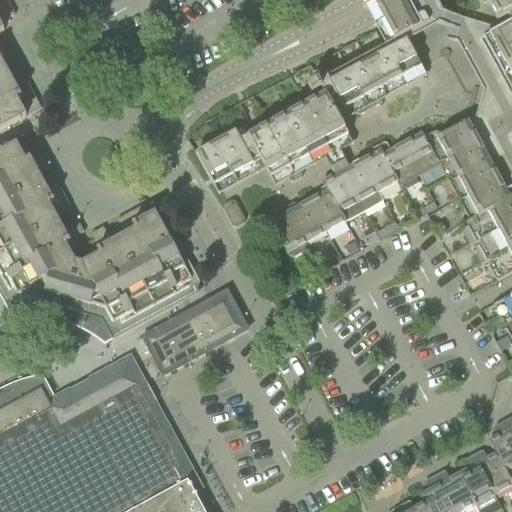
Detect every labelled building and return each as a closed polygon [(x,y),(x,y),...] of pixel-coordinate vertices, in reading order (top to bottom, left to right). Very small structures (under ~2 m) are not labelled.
[(0,0),(0,132),(41,111),(0,36),(0,34),(3,33),(0,27),(0,24),(14,17),(4,0),(0,0)] [(358,0),(360,3),(367,16),(384,48),(383,48),(326,79),(325,79),(318,84),(321,89),(320,89),(320,90),(324,97),(305,108),(286,118),(267,128),(247,139),(240,144),(235,135),(215,146),(195,156),(209,181),(223,208),(222,211),(232,229),(235,230),(239,228),(240,228),(243,226),(252,225),(269,224),(287,257),(293,259),(304,253),(306,247),(306,246),(382,204),(377,195),(396,185),(398,189),(399,189),(406,192),(418,186),(415,180),(438,168),(469,225),(463,228),(464,230),(460,232),(469,248),(479,242),(500,281),(511,274),(511,296),(492,308),(511,345),(511,0),(477,0),(482,8),(487,5),(497,25),(490,29),(465,22),(442,15),(441,15),(427,23),(424,19),(421,18),(416,20),(409,6),(405,0),(358,0)] [(321,89),(318,84),(317,83),(307,88),(311,96),(320,90),(320,89),(321,89)] [(247,139),(255,134),(248,121),(240,125),(247,139)] [(37,176),(48,170),(35,146),(20,154),(16,146),(0,154),(0,275),(7,289),(15,291),(20,300),(86,320),(103,310),(107,317),(110,318),(113,323),(118,321),(122,322),(133,316),(134,318),(173,297),(170,292),(188,282),(189,283),(196,279),(160,212),(146,220),(140,209),(116,222),(124,237),(111,245),(103,230),(90,236),(93,242),(88,245),(84,259),(86,263),(81,266),(74,264),(71,259),(76,256),(80,242),(77,237),(83,234),(76,222),(61,230),(54,217),(69,208),(55,184),(45,190),(37,176)] [(449,209),(458,204),(446,182),(440,185),(447,199),(445,201),(449,209)] [(422,219),(437,211),(433,204),(419,212),(422,219)] [(379,243),(398,232),(394,225),(375,235),(379,243)] [(439,225),(432,229),(437,238),(444,234),(439,225)] [(369,247),(378,242),(374,235),(365,240),(369,247)] [(352,245),(342,250),(346,258),(356,252),(352,245)] [(481,269),(462,275),(465,285),(484,279),(481,269)] [(209,353),(246,333),(227,297),(193,314),(188,314),(209,353)] [(190,363),(209,353),(188,314),(169,325),(190,363)] [(492,334),(502,328),(497,318),(487,323),(492,334)] [(163,378),(190,363),(169,325),(142,340),(163,378)] [(500,354),(511,348),(506,339),(496,345),(500,354)] [(146,387),(137,392),(126,371),(51,411),(32,422),(0,439),(0,511),(202,511),(146,409),(156,404),(146,387)] [(51,411),(46,402),(40,392),(21,402),(32,422),(51,411)] [(0,439),(32,422),(21,402),(0,413),(0,439)] [(511,419),(502,424),(511,441),(511,419)] [(499,443),(491,447),(506,475),(511,486),(511,441),(502,424),(494,428),(493,432),(496,438),(499,443)] [(511,488),(511,486),(506,475),(491,447),(490,448),(494,456),(486,461),(483,454),(479,453),(471,458),(494,499),(511,488)] [(500,511),(493,499),(494,499),(471,458),(462,463),(461,466),(464,473),(457,477),(476,511),(500,511)] [(449,481),(445,475),(441,474),(433,478),(451,511),(469,511),(474,509),(475,511),(476,511),(457,477),(449,481)] [(451,511),(433,478),(424,483),(423,487),(427,493),(418,498),(422,507),(425,511),(451,511)]
